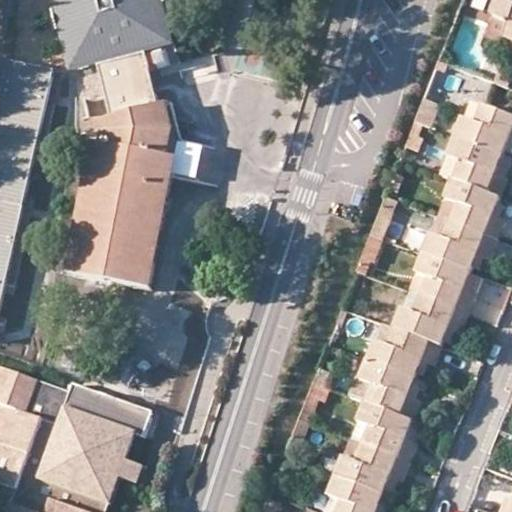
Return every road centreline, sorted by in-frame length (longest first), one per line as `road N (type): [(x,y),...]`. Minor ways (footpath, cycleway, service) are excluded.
road 1 (tertiary): [(361,0),(203,511)]
road 2 (residential): [(511,354),(451,511)]
